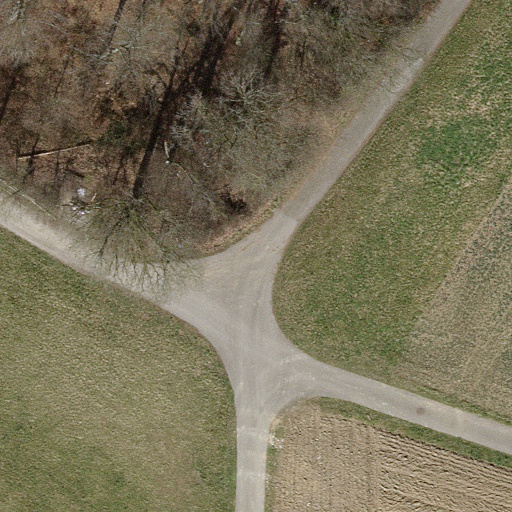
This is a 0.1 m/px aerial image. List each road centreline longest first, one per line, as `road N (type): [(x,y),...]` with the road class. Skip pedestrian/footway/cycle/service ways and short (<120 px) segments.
road 1 (track): [(456,0),(259,247),(243,283),(247,339)]
road 2 (track): [(247,339),(0,201)]
road 3 (track): [(511,436),(247,339)]
road 4 (track): [(251,511),(256,388),(247,339)]
